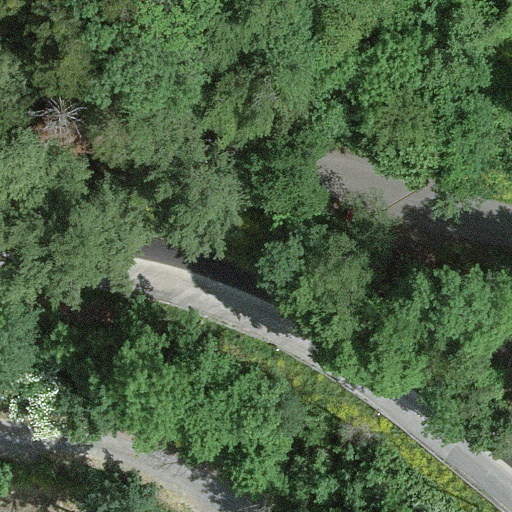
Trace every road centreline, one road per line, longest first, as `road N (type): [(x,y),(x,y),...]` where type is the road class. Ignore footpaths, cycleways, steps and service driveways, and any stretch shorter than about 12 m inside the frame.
road 1 (tertiary): [(511,481),(322,331),(250,299),(123,265),(0,256)]
road 2 (residential): [(511,224),(321,172),(79,144),(0,156)]
road 3 (track): [(0,429),(123,441),(208,481),(244,511)]
